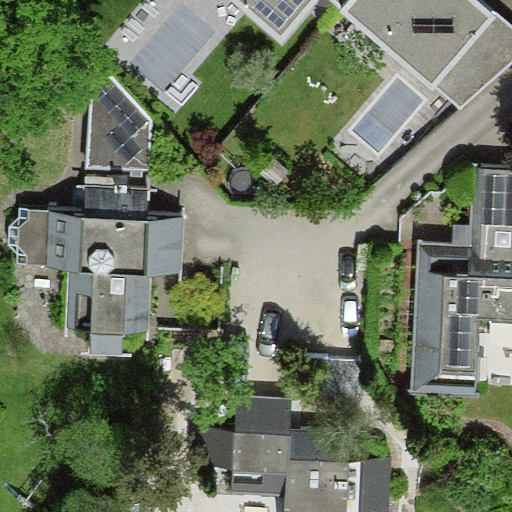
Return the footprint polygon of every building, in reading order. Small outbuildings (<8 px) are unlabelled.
[(247,0),(284,31),(309,0),(247,0)] [(489,0),(347,0),(344,5),(435,81),(498,6),(489,0)] [(511,166),(477,165),(473,244),(418,241),(410,390),(478,393),(482,309),(511,310),(511,166)] [(182,266),(184,210),(20,206),(18,260),(71,261),(69,319),(148,322),(149,265),(182,266)] [(292,395),(206,392),(202,457),(231,457),(232,490),(284,490),(283,511),(393,511),(398,455),(289,449),(292,395)]
